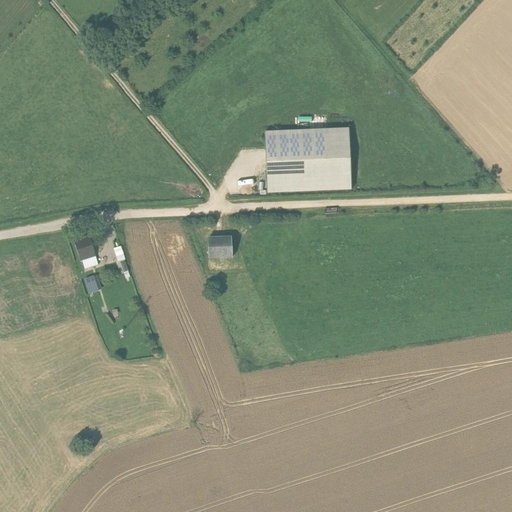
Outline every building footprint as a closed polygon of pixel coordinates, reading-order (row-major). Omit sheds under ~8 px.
[(348,128),(263,132),(266,194),(351,191),(348,128)] [(73,242),(79,261),(81,260),(95,256),(89,237),(73,242)] [(231,239),(206,239),(207,259),(231,258),(231,239)] [(124,260),(120,247),(114,249),(118,262),(119,261),(125,279),(129,277),(124,260)] [(98,265),(95,256),(81,260),(84,270),(98,265)] [(95,276),(85,280),(89,293),(100,290),(95,276)]
